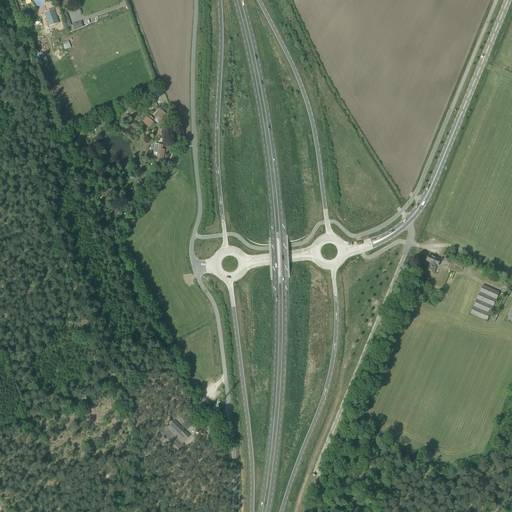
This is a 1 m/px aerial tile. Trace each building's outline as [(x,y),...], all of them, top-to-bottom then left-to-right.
[(37,8),(39,13),(54,7),(52,2),(37,8)] [(53,10),(44,13),(49,27),(58,24),(53,10)] [(73,31),(83,28),(81,22),(71,26),(73,31)] [(151,94),(154,99),(161,96),(158,90),(151,94)] [(165,114),(159,110),(154,116),(155,117),(153,120),(155,121),(158,123),(160,121),(165,114)] [(155,121),(153,120),(150,117),(148,119),(144,115),(138,122),(149,132),(155,125),(153,123),(155,121)] [(162,123),(156,134),(158,134),(154,140),(158,142),(161,136),(167,125),(162,123)] [(158,145),(158,144),(155,144),(153,153),(157,154),(156,161),(162,162),(164,150),(162,150),(163,146),(158,145)] [(440,260),(433,257),(429,255),(426,261),(431,263),(428,270),(434,273),(437,266),(438,266),(440,260)] [(462,270),(464,264),(455,260),(452,266),(462,270)] [(509,285),(494,278),(487,275),(485,281),(506,291),(509,285)] [(483,286),(470,314),(487,321),(499,292),(483,286)] [(348,317),(355,319),(357,314),(350,311),(348,317)] [(190,436),(174,421),(166,430),(181,445),(190,436)] [(167,445),(175,452),(180,446),(164,431),(159,437),(165,443),(166,442),(168,444),(167,445)]
